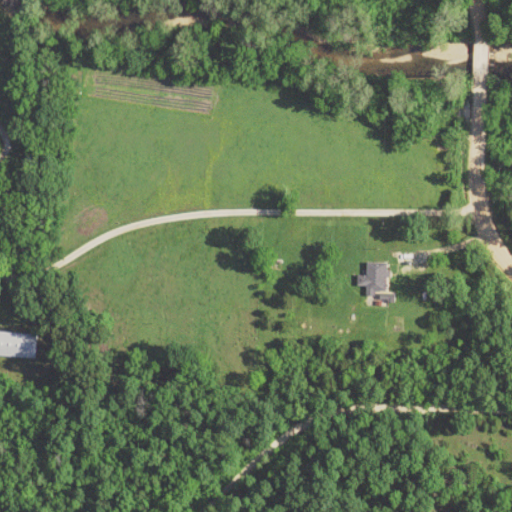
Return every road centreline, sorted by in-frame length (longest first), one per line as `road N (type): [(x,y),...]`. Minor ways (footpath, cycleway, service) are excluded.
road 1 (residential): [(476,214),(188,214),(119,231),(34,272),(0,275)]
road 2 (residential): [(197,511),(248,458),(329,406),(511,413)]
road 3 (residential): [(511,276),(491,251),(473,200),(468,0)]
